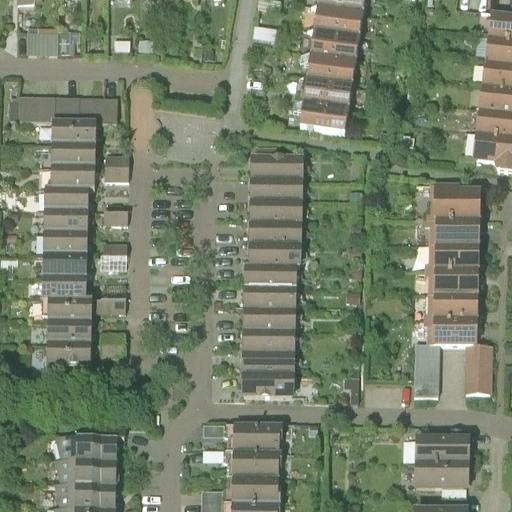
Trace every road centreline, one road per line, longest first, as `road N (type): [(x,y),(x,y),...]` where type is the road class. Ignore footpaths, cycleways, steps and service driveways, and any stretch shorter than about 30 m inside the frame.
road 1 (residential): [(198,362),(204,182),(141,180),(135,360)]
road 2 (residential): [(245,0),(232,86),(127,73),(0,72)]
road 3 (residential): [(511,430),(197,414)]
